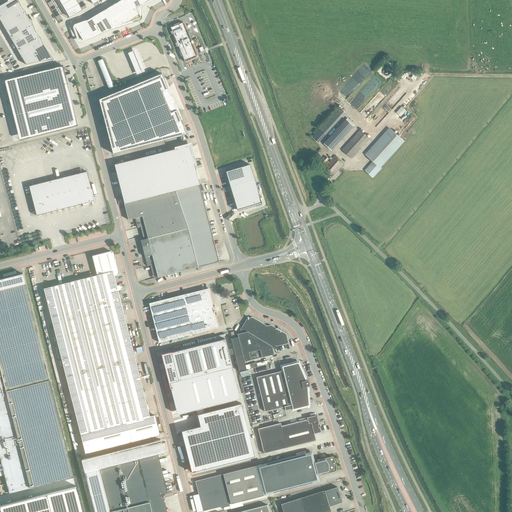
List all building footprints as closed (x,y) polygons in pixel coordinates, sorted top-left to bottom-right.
[(17,0),(9,0),(0,5),(0,19),(26,65),(51,59),(17,0)] [(76,0),(59,0),(69,18),(82,10),(76,0)] [(121,0),(75,27),(83,40),(140,17),(136,8),(149,0),(121,0)] [(170,27),(184,61),(197,56),(183,22),(170,27)] [(136,50),(128,53),(137,75),(145,72),(136,50)] [(63,65),(6,79),(22,139),(79,125),(63,65)] [(161,74),(98,99),(112,153),(187,134),(182,124),(181,124),(179,119),(181,119),(164,77),(163,78),(161,74)] [(395,112),(400,117),(406,111),(402,106),(395,112)] [(346,113),(340,107),(312,137),(318,143),(346,113)] [(234,110),(210,119),(225,161),(249,152),(234,110)] [(410,123),(416,118),(412,114),(407,120),(410,123)] [(348,118),(347,120),(354,126),(355,125),(348,118)] [(348,122),(327,146),(333,151),(354,127),(348,122)] [(366,155),(373,161),(365,171),(373,178),(382,169),(380,167),(404,141),(390,129),(366,155)] [(342,150),(352,159),(370,139),(361,130),(342,150)] [(158,277),(219,262),(189,146),(114,165),(128,220),(135,218),(138,228),(145,226),(147,235),(151,234),(152,237),(141,240),(147,266),(155,264),(158,277)] [(324,165),(326,163),(328,161),(329,159),(326,156),(321,162),(324,165)] [(326,163),(328,165),(325,167),(333,175),(344,164),(336,156),(330,163),(328,161),(326,163)] [(225,172),(237,210),(261,203),(250,164),(226,171),(225,172)] [(94,201),(86,171),(29,186),(36,215),(94,201)] [(117,286),(114,276),(119,275),(113,250),(92,256),(97,275),(44,289),(59,351),(74,409),(80,434),(85,453),(160,435),(155,415),(150,416),(121,300),(118,291),(120,290),(122,287),(119,285),(117,286)] [(50,380),(25,283),(23,274),(0,279),(0,457),(9,493),(74,477),(62,428),(50,380)] [(193,334),(198,333),(218,328),(208,289),(183,295),(193,334)] [(159,343),(182,337),(187,335),(193,334),(183,295),(149,303),(154,323),(159,343)] [(249,319),(248,317),(247,317),(248,317),(240,329),(241,333),(237,334),(238,337),(235,337),(232,338),(230,338),(238,371),(246,370),(245,366),(241,367),(240,363),(250,360),(262,357),(274,354),(272,346),(287,343),(285,335),(271,326),(267,327),(252,318),(249,319)] [(227,337),(161,354),(173,404),(190,400),(192,410),(242,397),(227,337)] [(302,382),(298,365),(287,368),(286,366),(281,367),(282,371),(256,377),(265,412),(284,407),(285,410),(291,409),(292,410),(300,408),(299,405),(308,403),(304,386),(306,385),(305,381),(302,382)] [(200,426),(181,431),(192,472),(255,456),(241,404),(204,413),(203,408),(196,410),(200,426)] [(321,432),(317,415),(307,417),(307,419),(281,426),(281,423),(258,429),(264,454),(316,441),(314,434),(321,432)] [(168,493),(157,453),(163,452),(160,440),(82,460),(94,511),(151,511),(148,498),(168,493)] [(306,457),(305,453),(256,466),(264,496),(320,481),(318,474),(321,474),(321,475),(335,471),(336,469),(336,466),(336,465),(335,463),(334,461),(334,460),(332,456),(317,460),(318,461),(315,462),(313,455),(306,457)] [(264,496),(256,466),(195,481),(203,511),(264,496)] [(83,511),(77,487),(0,505),(0,508),(1,511),(83,511)] [(339,493),(338,491),(339,490),(338,489),(337,487),(324,491),(324,490),(300,498),(282,504),(284,511),(327,511),(331,511),(329,506),(342,502),(341,500),(342,499),(341,498),(340,496),(341,495),(340,493),(339,493)]
